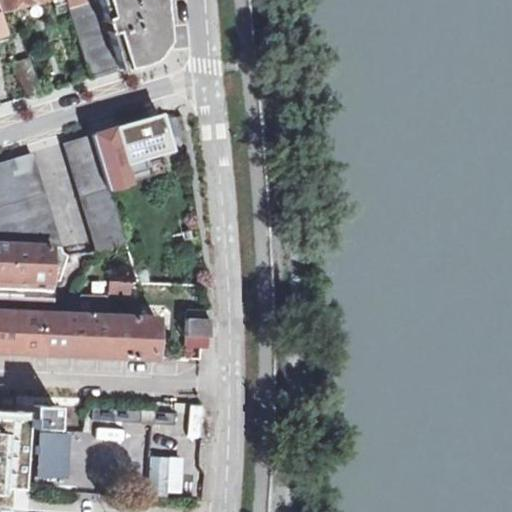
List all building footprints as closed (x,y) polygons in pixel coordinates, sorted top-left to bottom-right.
[(0,0),(0,7),(0,8),(28,0),(0,0)] [(68,9),(64,0),(51,0),(55,13),(68,9)] [(160,0),(64,0),(68,9),(89,78),(102,74),(150,59),(164,38),(162,21),(160,0)] [(28,57),(13,62),(25,97),(38,93),(28,57)] [(91,135),(107,188),(127,181),(121,162),(169,148),(163,125),(161,125),(158,116),(91,135)] [(95,251),(124,245),(107,188),(91,135),(75,140),(63,143),(95,251)] [(0,242),(50,245),(59,245),(31,153),(0,162),(0,242)] [(0,278),(49,280),(50,245),(0,242),(0,278)] [(0,350),(154,357),(155,318),(105,315),(106,295),(79,294),(66,313),(58,313),(47,313),(49,280),(0,278),(0,350)] [(107,293),(130,294),(131,282),(107,282),(107,293)] [(66,313),(79,294),(69,293),(58,313),(66,313)] [(185,336),(208,336),(208,311),(185,311),(185,336)] [(141,411),(92,408),(91,420),(141,423),(141,411)] [(175,414),(152,412),(152,424),(174,426),(175,414)] [(93,428),(93,440),(122,441),(122,428),(93,428)] [(33,432),(33,480),(67,480),(67,431),(33,432)] [(146,457),(146,494),(180,493),(179,457),(146,457)]
